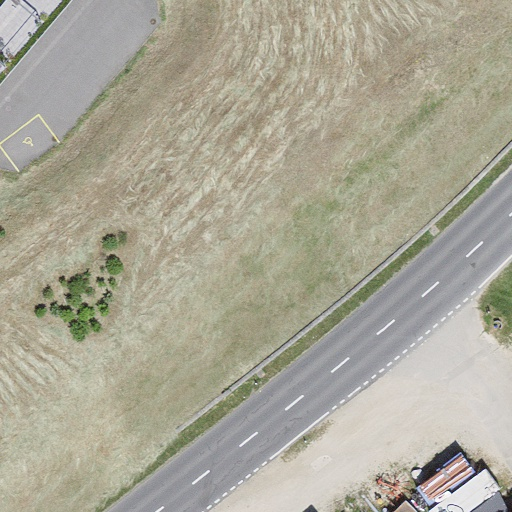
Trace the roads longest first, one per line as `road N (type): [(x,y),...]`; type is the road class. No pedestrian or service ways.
road 1 (secondary): [(422,297),(165,511)]
road 2 (residential): [(511,469),(422,297)]
road 3 (residential): [(0,134),(39,99),(118,0)]
road 4 (secondary): [(511,215),(422,297)]
